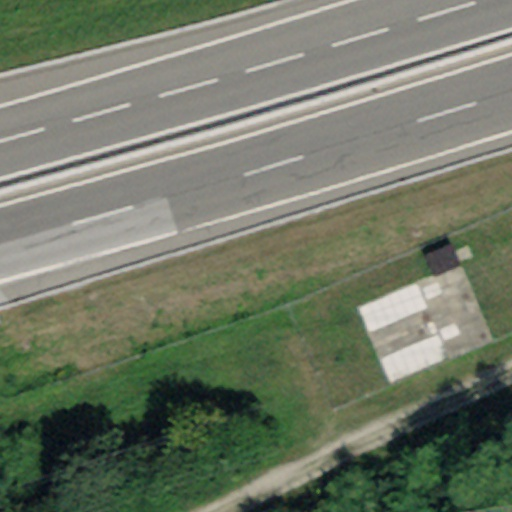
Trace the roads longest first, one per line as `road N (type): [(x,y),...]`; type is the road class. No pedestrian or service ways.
road 1 (motorway): [(0,244),(511,92)]
road 2 (motorway): [(483,0),(0,140)]
road 3 (track): [(229,511),(511,386)]
